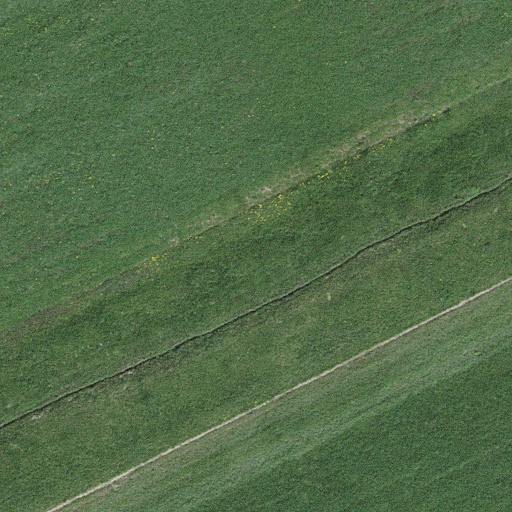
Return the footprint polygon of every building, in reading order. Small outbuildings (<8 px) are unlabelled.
[(485,81),(456,9),(363,46),(392,119),(485,81)] [(511,71),(511,62),(502,64),(503,73),(511,71)] [(157,235),(245,187),(207,118),(119,166),(157,235)] [(385,153),(399,129),(387,122),(373,146),(385,153)] [(147,268),(160,245),(145,237),(133,261),(147,268)] [(124,266),(111,259),(106,268),(120,275),(124,266)] [(0,317),(14,309),(0,285),(0,317)]
